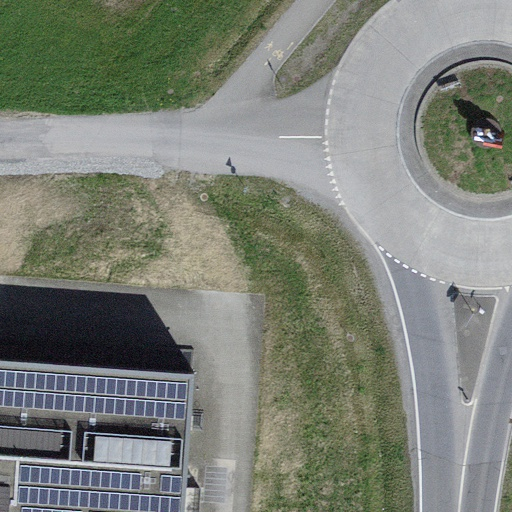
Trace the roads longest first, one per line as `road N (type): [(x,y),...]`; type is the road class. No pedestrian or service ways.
road 1 (primary): [(501,17),(461,21),(424,38),(396,66),(379,102),(374,142),(398,205),(451,244),(484,251)]
road 2 (primary): [(466,511),(484,251)]
